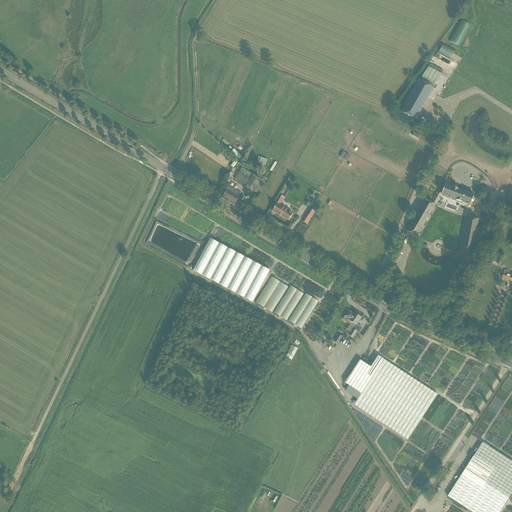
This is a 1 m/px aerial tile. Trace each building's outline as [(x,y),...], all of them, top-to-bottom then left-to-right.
[(453,61),(457,53),(445,46),(440,54),(453,61)] [(420,122),(444,72),(429,64),(405,115),(420,122)] [(243,169),(237,182),(262,195),(270,180),(266,178),(265,180),(243,169)] [(439,194),(468,204),(471,194),(442,183),(439,194)] [(225,199),(238,205),(243,193),(230,187),(225,199)] [(427,201),(410,233),(421,239),(438,206),(427,201)] [(269,211),(288,221),(293,211),(274,202),(269,211)] [(311,216),(308,215),(304,222),(310,226),(317,212),(314,211),(311,216)] [(469,218),(466,238),(469,239),(469,242),(472,242),(472,240),(477,241),(480,220),(469,218)] [(211,240),(195,273),(256,303),(262,291),(261,291),(272,269),(211,240)] [(511,275),(500,271),(498,278),(511,283),(511,275)] [(266,309),(281,282),(272,277),(257,304),(266,309)] [(266,310),(306,330),(320,301),(291,287),(291,288),(280,283),(266,310)] [(353,327),(359,319),(348,311),(342,319),(353,327)] [(335,342),(339,345),(345,338),(341,335),(335,342)] [(327,344),(323,350),(331,356),(335,350),(327,344)] [(292,366),(299,349),(293,346),(286,364),(292,366)] [(354,406),(408,440),(437,395),(378,356),(370,367),(360,360),(345,383),(349,386),(345,392),(357,400),(354,406)] [(473,459),(448,497),(470,511),(500,511),(511,494),(511,460),(484,442),(476,453),(473,459)]
